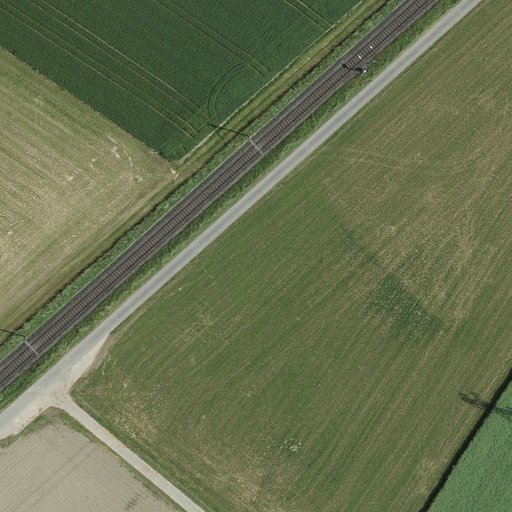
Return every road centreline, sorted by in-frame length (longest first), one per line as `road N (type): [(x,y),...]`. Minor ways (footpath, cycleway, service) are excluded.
road 1 (track): [(472,0),(0,422)]
road 2 (track): [(43,383),(197,511)]
